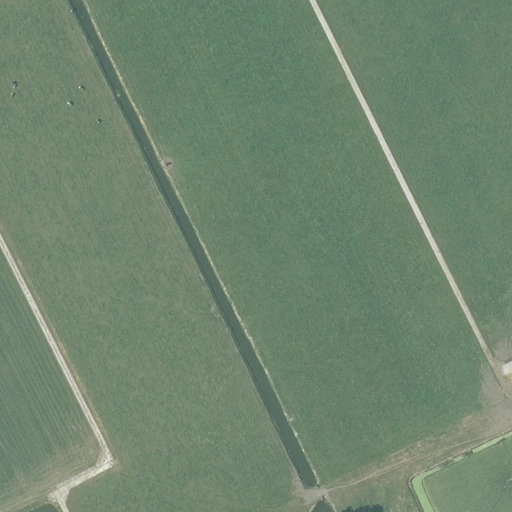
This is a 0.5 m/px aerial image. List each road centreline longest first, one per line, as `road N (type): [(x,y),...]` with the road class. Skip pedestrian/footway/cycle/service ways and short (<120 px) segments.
road 1 (track): [(311,0),(511,394)]
road 2 (track): [(65,511),(59,495),(107,468),(108,456),(0,239)]
